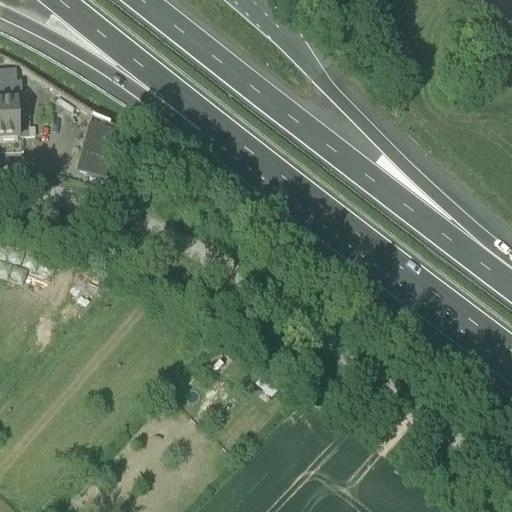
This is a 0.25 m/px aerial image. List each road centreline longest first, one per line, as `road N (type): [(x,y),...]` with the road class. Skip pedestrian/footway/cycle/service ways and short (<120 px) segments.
road 1 (unclassified): [(511,480),(180,242),(74,195),(0,183)]
road 2 (trunk): [(171,89),(511,353)]
road 3 (trunk): [(477,261),(140,0)]
road 4 (trunk): [(477,261),(389,152),(242,0)]
road 5 (trunk): [(0,11),(171,89)]
road 6 (trunk): [(59,0),(171,89)]
